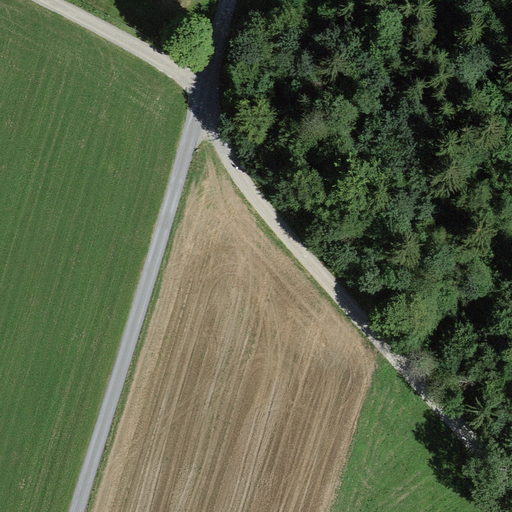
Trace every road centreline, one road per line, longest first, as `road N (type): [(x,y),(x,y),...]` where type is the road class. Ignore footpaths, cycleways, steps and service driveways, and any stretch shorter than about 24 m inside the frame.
road 1 (unclassified): [(76,511),(227,0)]
road 2 (track): [(511,486),(254,197),(199,109)]
road 3 (track): [(204,87),(38,0)]
